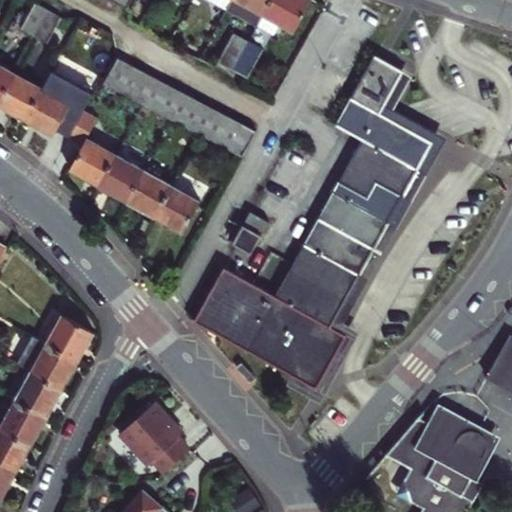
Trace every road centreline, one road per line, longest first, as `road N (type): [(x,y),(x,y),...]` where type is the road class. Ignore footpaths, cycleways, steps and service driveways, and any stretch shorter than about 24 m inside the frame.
road 1 (residential): [(301,500),(511,244)]
road 2 (residential): [(301,500),(150,322)]
road 3 (residential): [(150,322),(111,371),(45,511)]
road 4 (residential): [(150,322),(0,174)]
